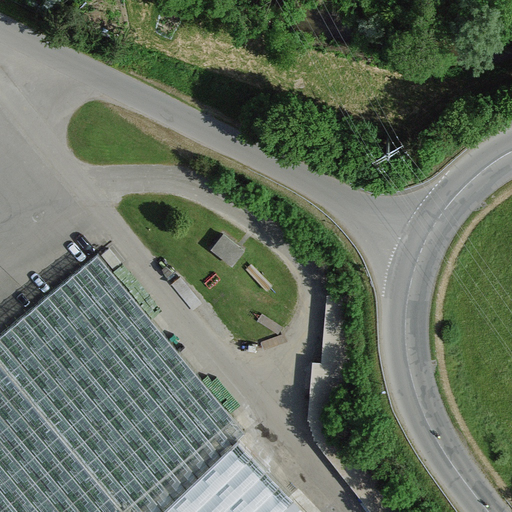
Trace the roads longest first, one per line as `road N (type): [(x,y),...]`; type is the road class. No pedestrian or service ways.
road 1 (unclassified): [(424,242),(0,26)]
road 2 (tertiary): [(488,511),(436,438),(414,389),(405,341),(408,291),(424,242)]
road 3 (tertiary): [(424,242),(470,181),(511,152)]
